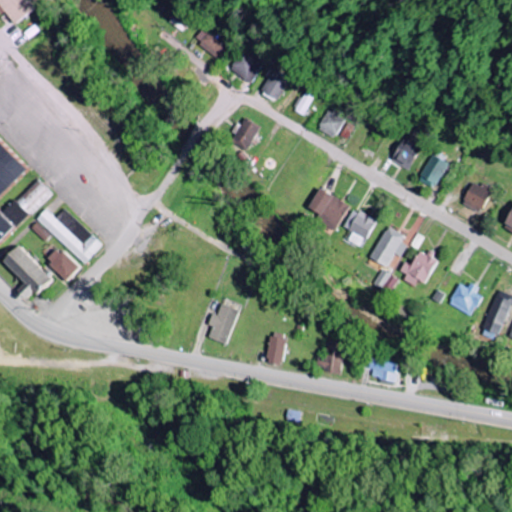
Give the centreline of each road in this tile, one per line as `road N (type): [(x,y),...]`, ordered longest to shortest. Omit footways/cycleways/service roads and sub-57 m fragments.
road 1 (tertiary): [(511,419),(63,337),(0,288)]
road 2 (residential): [(229,87),(511,258)]
road 3 (residential): [(37,323),(123,241),(229,87)]
road 4 (residential): [(0,36),(95,140),(140,211)]
